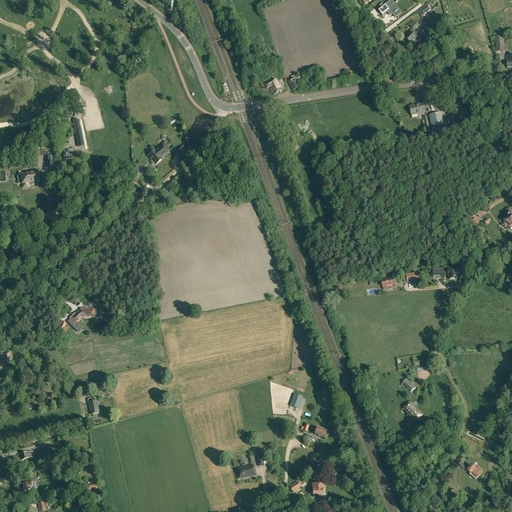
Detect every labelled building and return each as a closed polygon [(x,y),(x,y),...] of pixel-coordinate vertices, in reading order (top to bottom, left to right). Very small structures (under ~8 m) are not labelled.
[(394,5),(390,0),(385,5),(385,6),(377,11),(381,17),(387,13),(389,16),(392,15),(394,18),(398,14),(392,6),(394,5)] [(413,11),(402,6),(400,10),(404,12),(403,16),(410,19),(413,11)] [(422,10),(425,14),(430,10),(427,6),(422,10)] [(426,14),(429,18),(431,17),(430,15),(434,13),(432,10),(426,14)] [(408,25),(414,31),(419,26),(413,20),(408,25)] [(405,38),(410,43),(419,35),(417,33),(416,33),(413,30),(411,32),(410,32),(408,34),(409,35),(405,38)] [(496,38),(496,52),(505,52),(504,38),(496,38)] [(288,82),(293,91),(301,87),(299,83),(302,81),(300,77),(297,78),(295,74),(291,77),(292,80),(288,82)] [(269,88),(273,95),(282,90),(276,79),(264,85),(267,89),(269,88)] [(410,107),(412,116),(426,112),(423,103),(410,107)] [(434,136),(435,139),(440,138),(440,139),(446,137),(445,132),(446,131),(454,130),(457,132),(462,127),(452,116),(446,122),(443,122),(441,112),(429,115),(433,134),(428,135),(428,138),(434,136)] [(78,120),(73,121),(76,135),(78,148),(79,148),(83,147),(84,146),(81,128),(80,128),(78,120)] [(160,148),(155,152),(160,158),(161,157),(166,153),(169,151),(166,147),(166,148),(164,145),(163,145),(160,147),(160,148)] [(177,152),(184,158),(189,152),(182,147),(177,152)] [(46,155),(47,167),(54,166),(52,154),(46,154),(46,150),(39,151),(39,150),(33,151),(33,158),(40,157),(40,156),(46,155)] [(64,151),(65,159),(74,158),(74,153),(72,153),(71,150),(64,151)] [(148,155),(156,164),(162,159),(161,157),(160,158),(155,152),(154,150),(148,155)] [(133,170),(139,177),(143,173),(137,166),(133,170)] [(23,184),(23,188),(28,187),(28,183),(39,182),(38,173),(21,175),(17,176),(18,184),(22,184),(23,184)] [(130,190),(132,192),(138,186),(132,180),(128,183),(132,188),(130,190)] [(469,216),(475,229),(481,226),(477,219),(476,219),(475,217),(478,215),(480,218),(486,215),(482,208),(476,211),(476,212),(474,213),(469,216)] [(511,226),(511,214),(511,213),(502,226),(506,228),(507,226),(510,228),(511,226)] [(436,277),(445,277),(445,271),(443,271),(443,268),(436,268),(436,272),(433,272),(434,277),(436,277)] [(449,276),(450,279),(456,279),(456,275),(460,275),(460,268),(451,269),(451,270),(448,271),(448,276),(449,276)] [(418,273),(406,275),(408,283),(419,281),(418,273)] [(395,277),(381,280),(383,289),(384,289),(384,291),(396,288),(396,284),(398,284),(397,278),(395,279),(395,277)] [(71,320),(76,325),(79,321),(78,321),(80,319),(80,317),(81,315),(84,315),(84,318),(95,318),(95,316),(95,315),(96,314),(95,312),(95,311),(94,310),(94,309),(88,310),(88,309),(81,309),(81,312),(79,312),(78,312),(77,313),(76,314),(75,315),(74,315),(72,318),(71,320)] [(60,327),(67,331),(68,329),(65,327),(66,323),(61,321),(60,325),(60,327)] [(0,358),(0,362),(0,361),(4,360),(4,361),(12,359),(11,353),(3,354),(4,358),(0,358)] [(402,384),(411,392),(416,388),(407,379),(402,384)] [(95,387),(96,395),(107,393),(106,388),(106,385),(95,387)] [(89,402),(91,414),(99,413),(98,404),(99,404),(98,398),(92,399),(92,398),(87,399),(88,403),(89,402)] [(403,409),(416,422),(424,414),(411,401),(403,409)] [(302,430),(307,432),(309,426),(301,423),(299,429),(302,430)] [(315,434),(324,438),(327,431),(317,428),(317,429),(314,428),(313,432),(315,433),(315,434)] [(20,454),(21,460),(31,458),(30,452),(20,454)] [(470,474),(476,480),(481,474),(480,474),(482,472),(478,468),(474,464),(468,471),(471,473),(470,474)] [(238,469),(239,478),(255,475),(253,466),(238,469)] [(90,490),(90,492),(93,491),(93,489),(97,488),(96,481),(92,482),(93,485),(88,486),(89,490),(90,490)] [(23,483),(24,490),(25,492),(28,492),(28,490),(34,489),(33,482),(23,483)] [(293,493),(301,487),(297,482),(296,483),(289,487),(293,493)] [(314,495),(314,498),(322,497),(322,494),(322,490),(321,490),(321,487),(323,487),(323,484),(313,484),(313,495),(314,495)] [(38,503),(39,511),(46,510),(44,502),(38,503)]
